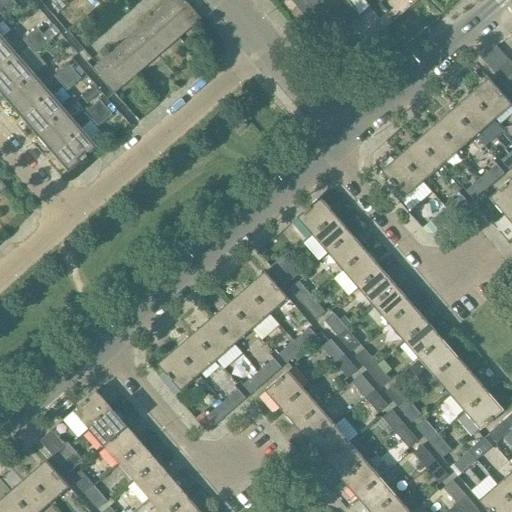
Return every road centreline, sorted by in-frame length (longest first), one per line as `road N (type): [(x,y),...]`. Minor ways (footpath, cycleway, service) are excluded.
road 1 (residential): [(109,342),(330,152)]
road 2 (residential): [(68,216),(267,43)]
road 3 (residential): [(494,262),(462,273),(431,269),(330,152)]
road 4 (residential): [(269,443),(239,457),(206,457),(109,342)]
road 5 (residential): [(348,137),(507,0)]
road 6 (residential): [(0,437),(109,342)]
road 7 (residential): [(348,137),(267,43)]
